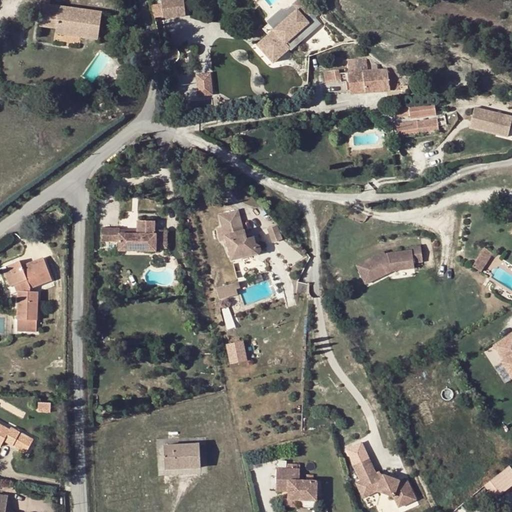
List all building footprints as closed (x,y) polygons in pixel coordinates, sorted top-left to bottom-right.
[(81,33),(81,38),(98,41),(102,12),(50,5),(50,0),(43,0),(40,27),(56,30),(81,33)] [(187,0),(161,0),(164,9),(188,3),(187,0)] [(277,34),(259,49),(275,67),(292,53),(288,48),(312,29),(309,25),(319,17),(307,2),(296,11),(300,16),(277,34)] [(296,11),(291,15),(284,14),(270,26),(277,34),(300,16),(296,11)] [(317,35),(312,29),(288,48),(292,53),(293,55),(317,35)] [(81,33),(56,30),(55,35),(81,38),(81,33)] [(365,58),(347,60),(347,73),(340,73),(339,71),(323,73),(325,83),(341,80),(342,82),(347,82),(347,90),(349,90),(350,93),(407,89),(407,86),(399,87),(398,76),(390,69),(377,69),(376,65),(370,65),(371,70),(366,70),(365,58)] [(415,72),(408,70),(406,77),(413,79),(415,72)] [(434,103),(393,109),(394,117),(400,116),(400,117),(409,116),(410,120),(436,115),(434,103)] [(510,117),(470,112),(468,133),(507,137),(510,117)] [(436,119),(396,125),(397,134),(438,128),(436,119)] [(237,211),(219,216),(222,229),(217,230),(220,241),(226,239),(232,265),(240,263),(239,260),(257,255),(259,254),(260,253),(260,251),(260,249),(260,247),(259,246),(257,244),(254,244),(253,239),(245,241),(237,211)] [(101,229),(101,241),(118,241),(118,249),(156,249),(156,247),(168,247),(168,231),(155,231),(155,222),(138,222),(138,231),(138,234),(120,234),(120,231),(120,229),(101,229)] [(277,227),(267,230),(272,242),(281,239),(277,227)] [(481,274),(493,255),(484,249),(472,268),(481,274)] [(382,257),(380,254),(359,264),(368,283),(390,273),(411,277),(412,271),(421,273),(425,256),(415,254),(414,257),(390,252),(382,257)] [(19,261),(8,265),(12,275),(9,277),(12,286),(18,283),(21,292),(17,291),(16,320),(18,320),(17,332),(34,332),(36,292),(29,292),(29,287),(51,279),(48,273),(45,265),(44,262),(33,266),(32,264),(22,268),(19,261)] [(12,275),(8,265),(1,268),(8,287),(12,286),(9,277),(12,275)] [(238,282),(222,287),(225,299),(238,295),(236,290),(240,289),(238,282)] [(225,299),(222,287),(216,288),(220,300),(225,299)] [(511,331),(491,345),(511,378),(511,331)] [(231,364),(247,360),(243,340),(226,344),(231,364)] [(48,399),(40,397),(39,405),(46,406),(48,399)] [(0,446),(3,441),(12,446),(15,441),(28,449),(33,440),(10,427),(9,430),(0,425),(0,446)] [(417,501),(406,479),(399,482),(381,475),(377,477),(376,474),(362,443),(346,449),(360,482),(364,480),(372,496),(378,493),(392,498),(398,510),(417,501)] [(199,445),(163,448),(164,472),(200,470),(199,445)] [(299,501),(314,502),(315,482),(298,482),(299,471),(296,471),(296,466),(285,465),(285,470),(275,470),(274,492),(282,492),(282,486),(287,486),(287,492),(287,501),(299,501)] [(511,483),(511,472),(507,468),(496,478),(506,489),(511,483)] [(496,478),(489,484),(499,495),(506,489),(496,478)] [(372,496),(364,480),(360,482),(355,484),(363,500),(372,496)] [(0,488),(0,495),(7,496),(8,490),(0,488)] [(12,511),(7,498),(4,511),(12,511)] [(315,509),(315,502),(314,502),(299,501),(298,509),(315,509)]
